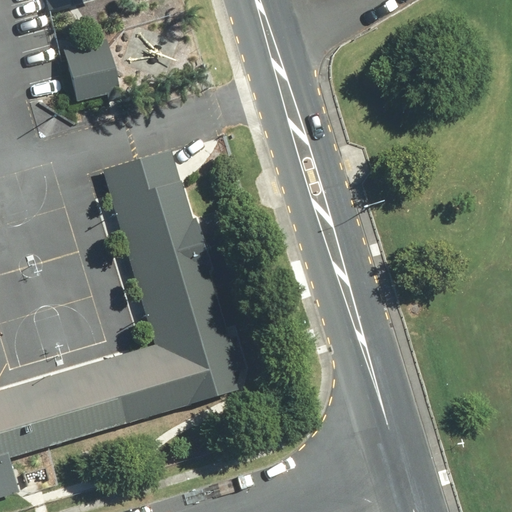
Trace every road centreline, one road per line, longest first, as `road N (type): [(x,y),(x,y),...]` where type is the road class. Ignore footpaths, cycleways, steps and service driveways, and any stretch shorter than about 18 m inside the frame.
road 1 (tertiary): [(397,458),(262,0)]
road 2 (unclassified): [(397,458),(238,511)]
